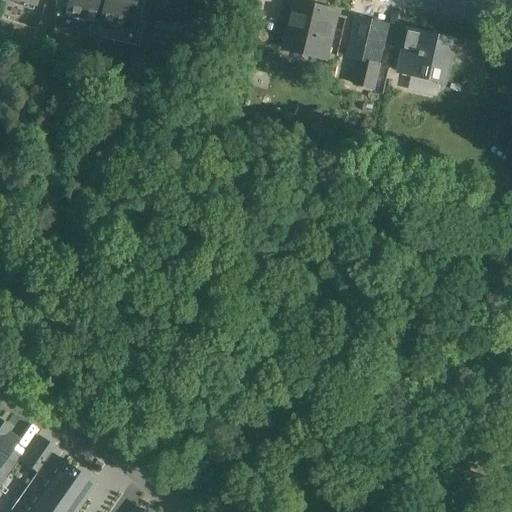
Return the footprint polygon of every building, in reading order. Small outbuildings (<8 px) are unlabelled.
[(0,0),(33,11),(36,0),(0,0)] [(104,0),(70,0),(67,14),(100,21),(104,0)] [(134,0),(104,0),(100,21),(128,27),(134,0)] [(205,0),(158,0),(155,18),(156,19),(153,28),(181,34),(183,25),(200,28),(205,0)] [(222,0),(218,18),(231,21),(236,0),(222,0)] [(324,57),(324,56),(334,13),(297,4),(288,44),(304,49),(307,52),(324,57)] [(366,45),(367,39),(367,38),(371,22),(348,17),(343,39),(343,40),(366,45)] [(410,31),(407,43),(400,72),(439,81),(444,60),(449,61),(453,41),(410,31)] [(356,83),(370,87),(372,87),(377,65),(362,61),(362,62),(356,83)] [(0,462),(16,440),(4,432),(7,429),(0,424),(0,462)] [(71,511),(81,498),(82,498),(83,498),(92,485),(91,483),(55,458),(24,501),(22,500),(14,511),(71,511)]
